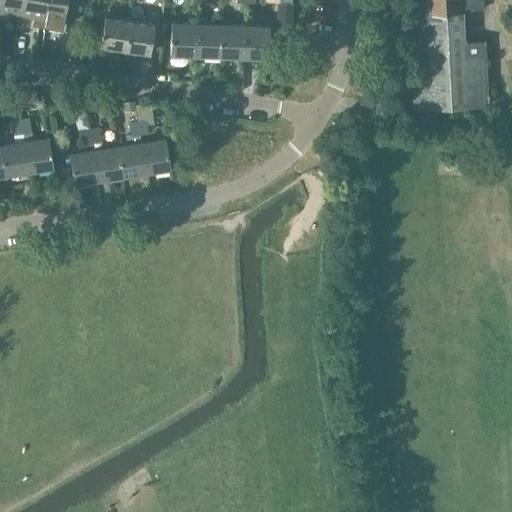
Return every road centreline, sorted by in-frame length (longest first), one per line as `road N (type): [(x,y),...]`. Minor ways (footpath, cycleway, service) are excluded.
road 1 (residential): [(0,232),(156,209),(228,188),(279,163),(322,118)]
road 2 (residential): [(322,118),(0,57)]
road 3 (residential): [(322,118),(339,80),(343,0)]
